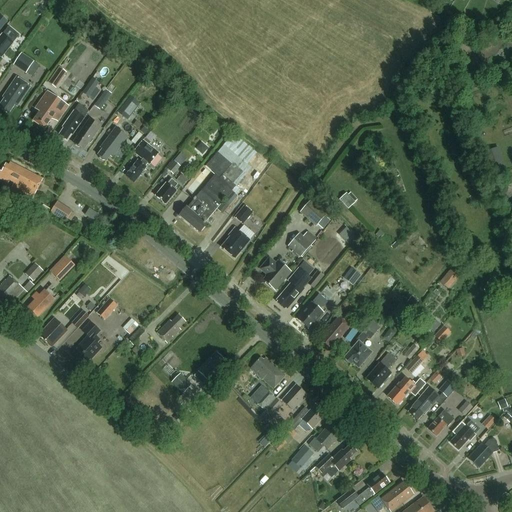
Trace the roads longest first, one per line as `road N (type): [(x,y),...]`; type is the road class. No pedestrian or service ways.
road 1 (tertiary): [(485,490),(423,473),(120,213),(0,142)]
road 2 (unclassified): [(120,419),(0,318)]
road 3 (track): [(210,511),(120,419)]
